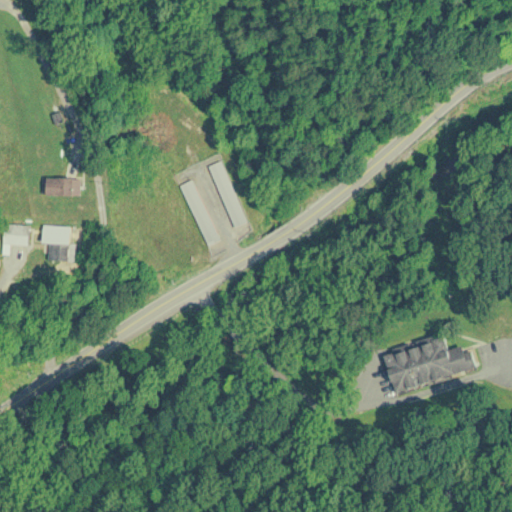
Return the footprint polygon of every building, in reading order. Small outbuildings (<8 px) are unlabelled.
[(248,222),(222,161),(209,167),(235,228),(248,222)] [(77,198),(77,179),(42,179),(42,198),(77,198)] [(181,185),(208,246),(220,240),(194,180),(181,185)] [(4,245),(29,245),(29,224),(4,224),(4,245)] [(75,242),(49,242),(49,260),(75,260),(75,242)] [(478,369),(471,344),(449,350),(445,336),(385,353),(396,392),(478,369)]
